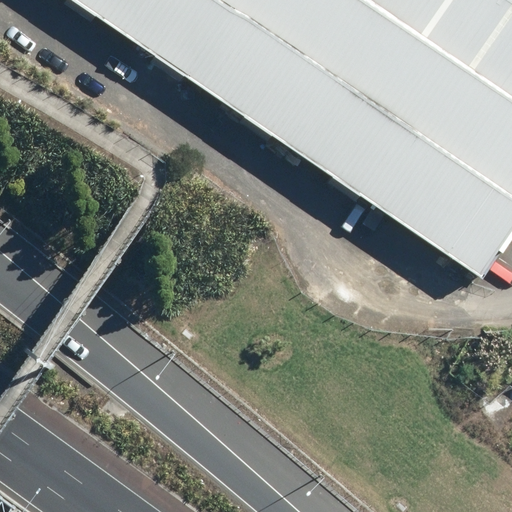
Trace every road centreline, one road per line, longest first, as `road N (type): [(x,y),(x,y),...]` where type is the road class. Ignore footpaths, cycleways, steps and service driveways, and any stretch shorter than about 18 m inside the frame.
road 1 (motorway): [(0,272),(285,511)]
road 2 (motorway): [(0,432),(108,511)]
